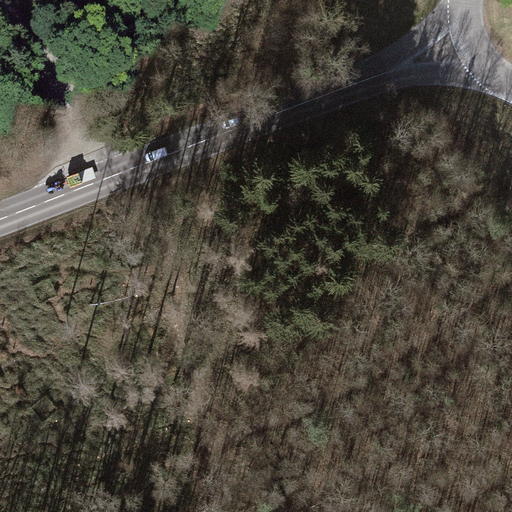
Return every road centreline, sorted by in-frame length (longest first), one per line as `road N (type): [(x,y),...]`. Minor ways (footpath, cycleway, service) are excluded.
road 1 (secondary): [(471,40),(0,218)]
road 2 (track): [(83,186),(54,76),(0,4)]
